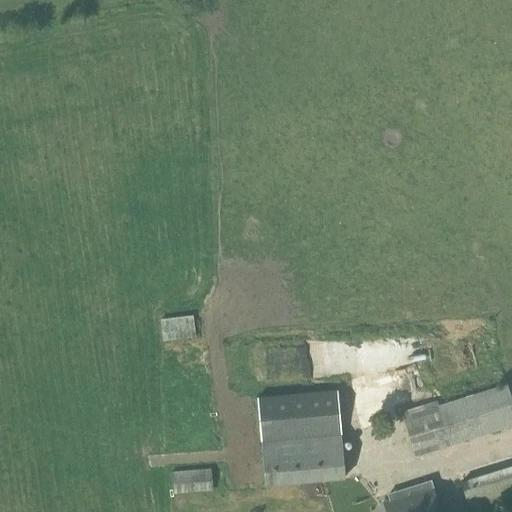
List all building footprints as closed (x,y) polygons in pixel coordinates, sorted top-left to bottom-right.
[(195,336),(193,314),(161,318),(164,339),(195,336)] [(511,399),(506,382),(403,415),(415,456),(511,424),(511,399)] [(338,390),(258,397),(265,485),(344,478),(338,390)] [(511,454),(458,472),(469,506),(511,492),(511,454)] [(211,467),(171,471),(173,493),(213,489),(211,467)] [(359,471),(345,494),(375,511),(389,489),(359,471)] [(441,511),(433,485),(384,500),(387,511),(441,511)]
